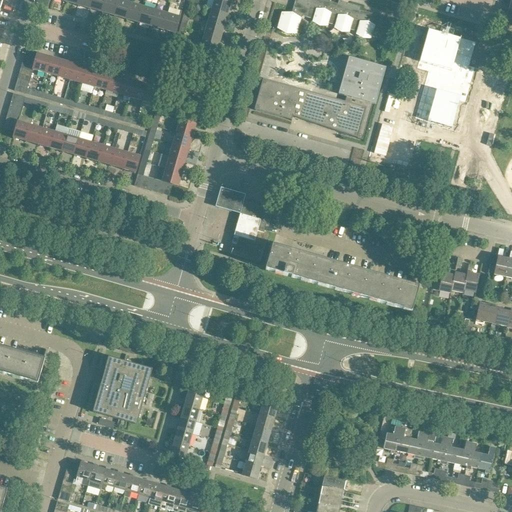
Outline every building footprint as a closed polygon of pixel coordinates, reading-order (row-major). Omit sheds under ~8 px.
[(78,0),(77,5),(90,9),(92,0),(78,0)] [(92,0),(90,9),(102,13),(105,0),(92,0)] [(105,0),(102,13),(114,16),(118,0),(105,0)] [(118,0),(114,16),(127,20),(131,3),(120,0),(118,0)] [(214,0),(212,10),(224,13),(227,14),(230,2),(223,0),(214,0)] [(375,26),(393,32),(396,21),(381,17),(380,21),(372,19),(373,15),(359,11),(361,7),(339,1),(337,5),(327,2),(327,0),(295,0),(293,8),(291,13),(281,13),(278,25),(277,29),(278,27),(287,32),(297,32),(301,19),(299,17),(300,16),(313,19),(313,20),(320,25),(327,25),(327,27),(328,24),(335,26),(335,27),(342,31),(349,31),(349,33),(350,30),(357,32),(356,33),(363,37),(371,37),(371,39),(375,26)] [(127,20),(139,23),(144,7),(131,3),(127,20)] [(189,17),(192,5),(187,3),(183,15),(189,17)] [(139,23),(151,27),(156,10),(144,7),(139,23)] [(168,14),(156,10),(151,27),(164,30),(168,14)] [(227,14),(224,13),(212,10),(208,22),(224,27),(227,14)] [(174,35),(175,35),(180,17),(168,14),(164,30),(174,33),(174,35)] [(185,29),(189,17),(183,15),(180,27),(185,29)] [(224,27),(208,22),(205,34),(220,39),(224,27)] [(182,41),(185,29),(180,27),(176,40),(182,41)] [(424,83),(415,119),(452,129),(459,102),(465,103),(475,68),(469,66),(470,63),(476,42),(474,42),(428,29),(417,69),(428,72),(427,76),(426,76),(425,83),(424,83)] [(205,34),(201,47),(217,51),(220,39),(205,34)] [(178,53),(182,41),(176,40),(173,52),(178,54),(178,53)] [(214,63),(217,51),(201,47),(198,58),(197,58),(196,59),(215,64),(215,63),(214,63)] [(44,75),(44,73),(49,57),(38,54),(39,53),(38,53),(36,60),(34,66),(32,71),(44,75)] [(22,62),(34,66),(36,60),(24,56),(22,62)] [(61,61),(49,57),(44,73),(44,75),(56,78),(61,61)] [(254,111),(291,121),(292,117),(362,141),(373,105),(374,105),(375,105),(386,68),(383,68),(371,64),(348,58),(346,66),(338,95),(346,97),(345,102),(263,79),(254,111)] [(73,64),(61,61),(56,78),(69,82),(73,64)] [(22,62),(21,68),(32,71),(34,66),(22,62)] [(86,68),(73,64),(69,82),(81,85),(86,68)] [(21,68),(19,74),(31,77),(32,71),(21,68)] [(98,71),(86,68),(81,85),(93,88),(98,71)] [(110,75),(98,71),(93,88),(106,92),(110,75)] [(29,83),(31,77),(19,74),(17,80),(29,83)] [(123,78),(110,75),(106,92),(118,95),(123,78)] [(135,82),(123,78),(118,95),(130,99),(135,82)] [(147,85),(135,82),(130,99),(143,102),(147,85)] [(16,84),(14,91),(26,95),(27,89),(28,88),(16,84)] [(159,89),(147,85),(143,102),(155,106),(160,87),(159,87),(159,89)] [(27,89),(26,95),(37,98),(39,92),(27,89)] [(51,96),(39,92),(37,98),(50,101),(51,96)] [(51,96),(50,101),(62,105),(64,99),(65,94),(58,92),(57,97),(51,96)] [(13,94),(12,99),(23,103),(25,97),(13,94)] [(23,103),(36,106),(37,101),(25,97),(23,103)] [(12,99),(10,105),(22,108),(23,103),(12,99)] [(76,103),(64,99),(62,105),(74,108),(76,103)] [(36,106),(48,110),(49,104),(37,101),(36,106)] [(164,103),(159,101),(156,113),(161,114),(164,103)] [(76,103),(74,108),(87,112),(88,106),(76,103)] [(48,110),(60,113),(62,108),(49,104),(48,110)] [(10,105),(8,111),(20,114),(22,108),(10,105)] [(101,110),(88,106),(87,112),(99,115),(101,110)] [(60,113),(72,117),(74,111),(62,108),(60,113)] [(180,120),(196,124),(199,114),(200,114),(201,113),(182,108),(182,109),(183,109),(180,120)] [(101,110),(99,115),(111,119),(113,113),(101,110)] [(8,111),(7,116),(18,120),(20,114),(8,111)] [(72,117),(85,120),(86,115),(74,111),(72,117)] [(113,113),(111,119),(124,122),(125,117),(113,113)] [(157,127),(161,114),(156,113),(152,125),(157,127)] [(85,120),(97,124),(98,118),(86,115),(85,120)] [(7,116),(5,122),(17,125),(18,121),(18,120),(7,116)] [(125,117),(124,122),(136,126),(138,120),(125,117)] [(97,124),(109,127),(111,122),(98,118),(97,124)] [(150,124),(138,120),(136,126),(148,129),(150,124)] [(176,132),(192,136),(196,124),(180,120),(176,132)] [(14,138),(25,141),(30,125),(18,121),(17,125),(15,132),(14,135),(13,139),(14,139),(14,138)] [(15,132),(17,125),(5,122),(3,129),(15,132)] [(109,127),(121,131),(123,125),(111,122),(109,127)] [(25,141),(38,145),(43,128),(30,125),(25,141)] [(121,131),(134,134),(135,129),(123,125),(121,131)] [(154,139),(157,127),(152,125),(149,138),(154,139)] [(38,145),(50,148),(55,132),(43,128),(38,145)] [(147,132),(135,129),(134,134),(145,138),(147,132)] [(50,148),(62,152),(67,135),(55,132),(50,148)] [(189,149),(192,136),(176,132),(173,144),(189,149)] [(62,152),(75,155),(79,139),(67,135),(62,152)] [(150,151),(154,139),(149,138),(145,150),(150,151)] [(75,155),(87,159),(92,142),(79,139),(75,155)] [(87,159),(99,162),(104,146),(92,142),(87,159)] [(169,157),(185,161),(189,149),(173,144),(169,157)] [(99,162),(111,166),(116,149),(104,146),(99,162)] [(111,166),(124,169),(128,153),(116,149),(111,166)] [(147,164),(150,151),(145,150),(141,162),(147,164)] [(140,156),(128,153),(124,169),(134,173),(134,174),(135,174),(140,156)] [(182,174),(185,161),(169,157),(166,169),(182,174)] [(141,162),(138,175),(143,176),(147,164),(141,162)] [(179,187),(179,186),(180,186),(178,185),(182,174),(166,169),(162,182),(166,183),(172,185),(179,187)] [(143,176),(138,175),(137,175),(134,186),(140,188),(144,176),(143,176)] [(144,176),(140,188),(146,190),(150,178),(144,176)] [(146,190),(152,191),(155,180),(150,178),(146,190)] [(155,180),(152,191),(157,193),(160,181),(155,180)] [(157,193),(162,194),(166,183),(162,182),(160,181),(157,193)] [(166,183),(162,194),(169,196),(172,185),(166,183)] [(264,233),(264,231),(271,209),(243,201),(243,202),(244,202),(240,214),(240,215),(240,217),(235,235),(234,235),(234,236),(255,241),(257,231),(264,233)] [(418,288),(308,257),(308,256),(274,247),(273,247),(273,246),(266,270),(265,271),(411,313),(418,288)] [(505,277),(509,260),(502,258),(503,250),(499,249),(494,275),(505,277)] [(463,294),(464,291),(467,276),(466,276),(459,274),(462,259),(458,258),(455,271),(454,276),(455,276),(451,291),(463,294)] [(432,290),(438,291),(451,294),(451,291),(455,276),(454,276),(455,271),(447,269),(448,264),(444,264),(438,262),(432,290)] [(475,293),(479,276),(471,274),(473,266),(468,265),(466,276),(467,276),(464,291),(475,293)] [(491,324),(495,306),(494,309),(483,306),(484,304),(479,303),(478,311),(477,311),(475,320),(476,321),(476,319),(483,320),(483,322),(491,324)] [(495,306),(491,324),(492,324),(492,322),(499,324),(498,325),(507,327),(510,312),(510,310),(495,306)] [(135,349),(121,345),(119,350),(134,354),(135,349)] [(44,360),(0,347),(0,374),(37,385),(45,360),(44,360)] [(152,370),(108,357),(92,412),(136,425),(152,370)] [(191,382),(187,394),(202,399),(206,386),(191,382)] [(229,406),(233,394),(228,392),(224,405),(229,406)] [(187,394),(184,406),(199,411),(202,399),(187,394)] [(236,395),(232,407),(238,409),(241,396),(236,395)] [(274,419),(278,407),(263,402),(259,415),(274,419)] [(220,417),(224,418),(226,418),(229,406),(224,405),(224,406),(220,417)] [(184,406),(180,418),(195,423),(199,411),(184,406)] [(232,407),(229,419),(234,421),(238,409),(232,407)] [(274,419),(259,415),(256,427),(271,431),(274,419)] [(222,430),(224,426),(226,418),(224,418),(220,417),(217,429),(222,430)] [(177,430),(192,435),(195,423),(180,418),(177,430)] [(100,419),(98,425),(113,429),(114,423),(100,419)] [(231,433),(234,421),(229,419),(225,431),(231,433)] [(256,427),(252,439),(267,443),(271,431),(256,427)] [(390,453),(395,454),(400,428),(395,427),(393,436),(386,435),(383,449),(390,450),(390,453)] [(400,452),(407,454),(412,431),(400,428),(395,454),(399,455),(400,452)] [(217,429),(213,441),(219,443),(222,430),(217,429)] [(173,443),(188,447),(192,435),(177,430),(173,443)] [(222,443),(227,445),(231,433),(225,431),(222,443)] [(412,431),(407,454),(414,455),(413,458),(418,459),(424,433),(418,432),(417,437),(411,435),(412,431)] [(424,433),(418,459),(423,460),(423,457),(431,459),(434,445),(433,445),(435,436),(424,433)] [(434,445),(431,459),(438,461),(437,464),(442,465),(447,438),(442,437),(440,446),(434,445)] [(447,463),(454,464),(457,450),(451,448),(453,439),(447,438),(442,465),(446,466),(447,463)] [(267,443),(252,439),(249,451),(264,455),(267,443)] [(213,441),(210,453),(215,455),(219,443),(213,441)] [(457,450),(454,464),(461,466),(461,469),(465,470),(471,443),(466,442),(464,451),(457,450)] [(173,443),(170,455),(176,457),(185,459),(185,458),(188,447),(173,443)] [(224,457),(227,445),(222,443),(218,456),(224,457)] [(471,468),(478,470),(481,455),(475,453),(476,445),(471,443),(465,470),(470,471),(471,468)] [(481,455),(478,470),(485,471),(484,474),(489,475),(495,449),(489,447),(487,456),(481,455)] [(245,463),(260,468),(264,455),(249,451),(245,463)] [(212,467),(215,455),(210,453),(207,465),(206,465),(212,467)] [(215,468),(220,469),(224,457),(218,456),(215,468)] [(87,486),(93,466),(81,463),(82,461),(81,463),(80,466),(79,471),(77,477),(75,483),(87,486)] [(373,467),(379,468),(385,470),(387,464),(380,463),(374,461),(373,467)] [(67,468),(79,471),(80,466),(69,462),(67,468)] [(242,475),(242,476),(257,480),(260,468),(245,463),(242,475)] [(99,490),(101,484),(105,470),(94,467),(94,464),(93,466),(87,486),(99,490)] [(67,468),(65,474),(77,477),(79,471),(67,468)] [(113,488),(117,473),(106,470),(106,468),(105,470),(101,484),(99,490),(105,491),(106,486),(113,488)] [(113,488),(125,491),(129,477),(118,474),(118,471),(117,473),(113,488)] [(65,474),(64,480),(75,483),(77,477),(65,474)] [(130,493),(138,495),(142,480),(142,481),(143,478),(136,476),(135,478),(130,477),(131,475),(130,475),(130,477),(129,477),(125,491),(124,496),(129,498),(130,493)] [(322,487),(343,491),(345,482),(324,477),(322,487)] [(64,480),(62,485),(74,488),(75,483),(64,480)] [(147,482),(142,481),(142,480),(138,495),(149,498),(154,481),(148,480),(147,482)] [(160,508),(161,501),(165,487),(154,484),(155,482),(154,481),(149,498),(147,504),(160,508)] [(62,485),(60,491),(72,494),(74,488),(62,485)] [(178,491),(166,488),(167,485),(166,485),(166,487),(165,487),(161,501),(160,508),(166,510),(167,507),(173,509),(178,491)] [(320,495),(341,500),(343,491),(322,487),(320,495)] [(179,511),(182,511),(184,511),(190,494),(178,491),(179,489),(178,491),(173,509),(172,511),(173,511),(179,511)] [(69,503),(72,494),(60,491),(58,499),(69,503)] [(198,511),(201,503),(203,496),(203,495),(202,498),(190,494),(191,492),(190,494),(184,511),(198,511)] [(318,504),(340,509),(341,500),(320,495),(318,504)] [(55,509),(65,511),(66,511),(67,510),(69,505),(57,502),(55,509)]
